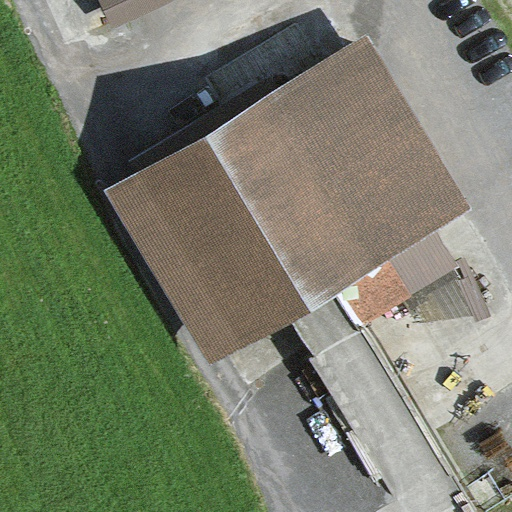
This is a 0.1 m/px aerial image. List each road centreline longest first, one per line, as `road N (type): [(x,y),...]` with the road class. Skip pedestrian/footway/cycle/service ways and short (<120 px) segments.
road 1 (track): [(278,511),(26,0)]
road 2 (track): [(71,100),(254,0)]
